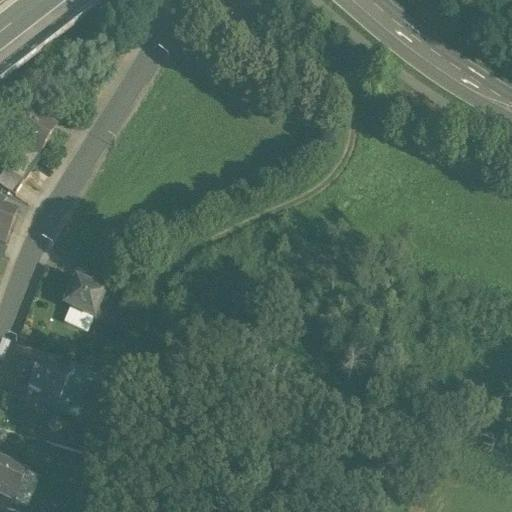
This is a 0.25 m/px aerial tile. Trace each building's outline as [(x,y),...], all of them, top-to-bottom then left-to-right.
[(47,119),(38,114),(35,119),(44,125),(47,119)] [(35,119),(28,115),(19,130),(12,126),(3,140),(10,144),(19,150),(37,161),(55,132),(44,125),(35,119)] [(37,161),(19,150),(12,160),(31,171),(37,161)] [(31,171),(12,160),(4,173),(22,185),(31,171)] [(22,185),(4,173),(0,178),(0,189),(14,198),(22,185)] [(0,207),(0,244),(4,246),(16,214),(1,208),(0,207)] [(133,290),(109,279),(102,296),(103,296),(126,306),(133,290)] [(102,296),(74,283),(62,309),(69,312),(92,322),(103,296),(102,296)] [(103,296),(92,322),(115,332),(126,306),(103,296)] [(92,322),(69,312),(63,325),(86,335),(92,322)] [(69,378),(38,365),(26,391),(57,404),(69,378)] [(84,385),(69,378),(57,404),(73,411),(82,414),(87,400),(79,398),(84,385)] [(163,403),(143,397),(140,410),(159,415),(163,403)] [(169,404),(163,403),(159,415),(165,417),(169,404)] [(26,476),(0,464),(0,499),(6,503),(13,506),(26,476)]
